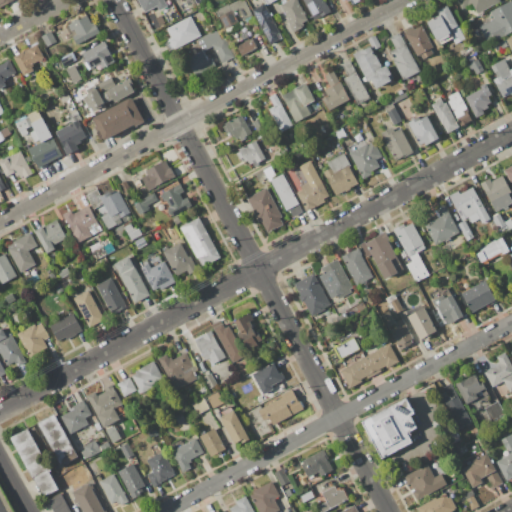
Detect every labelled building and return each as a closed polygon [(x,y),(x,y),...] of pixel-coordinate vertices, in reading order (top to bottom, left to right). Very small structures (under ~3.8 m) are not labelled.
[(139,0),(163,0),(167,6),(159,10),(156,5),(145,11),(139,0)] [(289,0),(296,0),(308,20),(301,24),(303,27),(292,33),(286,22),(289,21),(281,4),(289,0)] [(303,0),(322,0),(324,2),(325,1),(331,11),(321,17),(321,15),(314,19),(303,0)] [(500,0),(501,1),(477,14),(472,4),(462,9),(457,0),(500,0)] [(511,30),(484,47),(475,30),(494,18),(490,12),(511,0),(511,1),(511,30)] [(264,3),(282,36),(270,43),(252,10),(264,3)] [(219,17),(225,14),(222,8),(229,5),(238,22),(225,29),(219,17)] [(447,5),(458,26),(450,30),(453,37),(439,44),(427,22),(439,15),(437,11),(447,5)] [(76,44),(72,37),(77,34),(74,29),(71,31),(68,25),(79,20),(78,19),(88,14),(89,17),(89,18),(91,23),(95,21),(100,32),(76,44)] [(167,29),(190,17),(200,36),(170,51),(165,42),(172,38),(167,29)] [(422,25),(434,47),(431,49),(433,53),(423,59),(420,54),(417,56),(403,30),(410,26),(411,28),(413,26),(414,29),(422,25)] [(197,40),(216,30),(221,39),(224,38),(234,57),(222,63),(213,45),(202,50),(197,40)] [(51,31),(57,42),(47,47),(41,36),(51,31)] [(399,32),(420,70),(403,80),(396,67),(398,66),(394,58),(392,58),(388,51),(395,48),(390,38),(399,32)] [(453,36),(462,32),(464,36),(454,41),(452,38),(454,37),(453,36)] [(375,35),(381,45),(373,49),(367,39),(375,35)] [(237,46),(253,38),(258,48),(242,56),(237,46)] [(496,44),(505,39),(508,46),(499,50),(496,44)] [(82,53),(105,41),(110,49),(108,50),(115,62),(93,73),(82,53)] [(14,57),(37,44),(44,57),(43,58),(44,61),(39,64),(37,61),(33,63),(35,66),(33,67),(34,70),(24,75),(14,57)] [(353,53),(363,49),(364,49),(370,46),(383,68),(386,66),(389,69),(391,74),(388,76),(391,80),(375,89),(370,80),(368,82),(353,53)] [(204,51),(207,58),(212,56),(216,66),(195,76),(187,59),(204,51)] [(61,60),(72,54),(75,61),(64,67),(61,60)] [(478,58),(484,70),(476,74),(470,62),(469,59),(475,56),(476,59),(478,58)] [(511,68),(511,95),(511,94),(503,98),(493,79),(497,78),(490,65),(504,58),(510,69),(511,68)] [(0,64),(9,59),(16,72),(5,78),(6,81),(5,82),(7,85),(0,89),(0,64)] [(350,60),(370,98),(357,105),(344,79),(348,76),(342,65),(350,60)] [(334,71),(340,82),(341,81),(350,99),(329,110),(322,98),(328,95),(325,90),(331,86),(325,75),(334,71)] [(98,84),(102,82),(99,78),(106,74),(109,79),(111,77),(115,85),(102,92),(98,84)] [(83,98),(88,95),(87,95),(97,89),(100,94),(130,78),(133,83),(131,84),(136,91),(115,103),(112,98),(105,102),(106,104),(94,111),(91,107),(89,109),(83,98)] [(435,79),(440,90),(433,94),(427,83),(435,79)] [(282,95),(306,83),(315,100),(306,105),(311,115),(296,123),(290,111),(291,111),(282,95)] [(465,97),(481,88),(480,86),(486,83),(492,94),(488,96),(491,102),(487,105),(489,107),(483,110),(484,113),(476,117),(465,97)] [(458,91),(468,110),(467,111),(472,120),(461,126),(448,101),(450,100),(446,94),(451,91),(453,94),(458,91)] [(276,93),(293,126),(279,134),(270,116),(272,115),(268,109),(274,106),(269,97),(276,93)] [(92,118),(131,97),(141,116),(143,115),(146,121),(135,127),(134,125),(104,140),(99,130),(97,131),(95,126),(97,126),(92,118)] [(432,105),(436,102),(435,100),(440,97),(444,103),(446,102),(459,127),(448,133),(432,105)] [(387,112),(395,108),(402,121),(394,125),(387,112)] [(14,121),(25,115),(30,126),(26,128),(28,133),(22,136),(14,121)] [(242,115),(252,132),(247,135),(248,136),(245,138),(246,139),(241,142),(239,138),(236,139),(234,136),(232,137),(231,135),(228,137),(223,127),(226,125),(225,124),(234,118),(235,119),(242,115)] [(427,116),(439,137),(421,147),(408,122),(419,116),(421,119),(427,116)] [(28,149),(42,142),(40,139),(35,142),(30,133),(35,130),(31,123),(43,117),(63,155),(46,163),(47,166),(40,169),(39,167),(38,167),(28,149)] [(261,117),(268,131),(260,136),(252,122),(261,117)] [(78,120),(87,136),(80,140),(81,142),(76,145),(78,149),(68,154),(56,131),(78,120)] [(322,125),(329,122),(332,128),(325,132),(322,125)] [(0,131),(3,137),(11,133),(9,130),(7,127),(0,131)] [(400,128),(413,152),(395,161),(380,133),(393,127),(395,131),(400,128)] [(334,132),(342,128),(346,135),(338,139),(334,132)] [(256,140),(266,158),(259,162),(260,164),(255,167),(252,163),(249,165),(247,161),(245,163),(242,157),(240,158),(237,151),(256,140)] [(349,153),(368,143),(369,145),(374,142),(382,156),(376,159),(380,167),(371,172),(372,174),(363,179),(349,153)] [(0,161),(20,150),(24,158),(28,156),(31,160),(26,162),(33,173),(24,178),(23,176),(21,177),(20,175),(16,177),(14,172),(7,176),(0,163),(0,161)] [(274,154),(282,150),(285,157),(277,160),(274,154)] [(323,171),(330,167),(328,162),(344,154),(351,166),(349,167),(358,183),(336,195),(323,171)] [(148,190),(141,177),(148,174),(146,170),(165,160),(169,168),(172,167),(176,176),(148,190)] [(311,160),(329,195),(324,198),(326,201),(307,211),(297,192),(303,189),(301,186),(303,185),(294,169),(311,160)] [(511,164),(503,169),(511,186),(511,164)] [(264,170),(271,167),(276,177),(283,173),(302,211),(293,215),(290,209),(286,212),(264,170)] [(256,176),(263,172),(267,178),(259,182),(256,176)] [(481,183),(491,178),(492,181),(502,175),(511,191),(507,193),(511,203),(496,212),(481,183)] [(134,181),(139,179),(142,185),(137,187),(134,181)] [(119,183),(126,180),(133,193),(125,197),(119,183)] [(160,194),(180,183),(185,192),(180,194),(182,199),(187,197),(192,206),(172,217),(168,209),(170,207),(166,200),(164,202),(160,194)] [(472,187),(490,219),(483,224),(480,218),(471,223),(468,218),(465,220),(474,237),(468,241),(458,223),(462,220),(447,194),(458,188),(461,193),(472,187)] [(247,198),(266,188),(283,216),(280,218),(283,224),(268,233),(247,198)] [(118,190),(130,212),(120,218),(122,222),(108,230),(101,217),(109,213),(104,203),(93,209),(86,195),(97,189),(101,196),(110,191),(111,192),(114,190),(115,192),(118,190)] [(134,204),(155,193),(158,200),(148,205),(150,209),(139,215),(134,204)] [(425,225),(442,216),(437,208),(445,204),(460,233),(436,245),(425,225)] [(62,215),(73,209),(75,212),(88,205),(102,230),(78,243),(62,215)] [(491,217),(499,213),(504,222),(510,218),(511,221),(511,228),(502,235),(491,217)] [(172,219),(178,215),(182,222),(176,225),(172,219)] [(180,227),(200,217),(221,257),(201,267),(180,227)] [(35,230),(57,218),(67,237),(54,244),(56,248),(48,253),(35,230)] [(413,223),(426,248),(417,252),(429,275),(416,282),(406,263),(412,260),(410,256),(407,257),(407,256),(404,258),(400,251),(403,250),(393,230),(404,224),(406,226),(413,223)] [(124,227),(130,224),(132,228),(135,227),(136,229),(139,228),(142,234),(131,240),(124,227)] [(385,231),(389,238),(387,240),(403,269),(385,279),(371,254),(366,257),(359,245),(385,231)] [(6,248),(14,244),(13,241),(31,232),(38,246),(29,250),(36,264),(19,273),(6,248)] [(114,241),(124,236),(127,241),(117,247),(114,241)] [(476,252),(481,249),(481,248),(502,237),(509,250),(482,265),(476,252)] [(102,241),(107,238),(114,249),(108,252),(102,241)] [(161,247),(169,243),(171,248),(181,242),(188,257),(191,256),(197,268),(190,272),(189,270),(176,276),(161,247)] [(92,252),(104,246),(107,253),(95,260),(92,252)] [(32,250),(39,247),(42,256),(36,259),(32,250)] [(341,256),(358,247),(374,277),(357,286),(341,256)] [(141,267),(148,263),(147,260),(149,258),(147,255),(159,249),(175,281),(161,289),(159,286),(153,290),(141,267)] [(0,256),(5,253),(17,276),(2,284),(0,280),(0,256)] [(129,256),(149,294),(134,302),(114,264),(129,256)] [(320,275),(324,273),(321,267),(338,259),(354,290),(339,298),(337,295),(331,298),(320,275)] [(58,272),(67,267),(70,273),(61,278),(58,272)] [(314,273),(330,303),(324,306),(325,309),(311,316),(294,283),(314,273)] [(111,277),(126,306),(111,314),(95,285),(111,277)] [(461,293),(486,280),(495,299),(471,312),(461,293)] [(59,282),(63,291),(58,294),(53,285),(59,282)] [(88,290),(104,319),(89,328),(73,298),(88,290)] [(5,297),(12,293),(15,298),(8,302),(5,297)] [(386,299),(395,294),(404,310),(397,314),(391,303),(389,304),(386,299)] [(433,300),(443,294),(445,298),(452,294),(464,315),(447,325),(433,300)] [(406,311),(421,303),(423,308),(425,307),(437,330),(420,339),(406,311)] [(7,316),(18,311),(22,321),(11,325),(7,316)] [(403,318),(415,342),(400,350),(382,315),(390,311),(396,322),(403,318)] [(338,316),(345,312),(348,318),(341,322),(338,316)] [(234,321),(250,313),(254,320),(251,322),(262,342),(249,349),(244,340),(241,341),(237,334),(240,333),(234,321)] [(50,325),(73,314),(82,331),(65,340),(64,337),(58,340),(50,325)] [(0,323),(0,321),(5,319),(11,329),(5,333),(0,323)] [(17,333),(40,321),(50,339),(45,342),(49,350),(31,359),(17,333)] [(214,328),(223,323),(225,327),(229,325),(246,356),(233,363),(214,328)] [(11,333),(26,362),(9,371),(0,354),(0,328),(2,328),(6,335),(11,333)] [(212,330),(225,358),(212,364),(209,358),(205,360),(194,339),(212,330)] [(335,347),(354,337),(360,349),(341,358),(335,347)] [(341,371),(389,344),(399,361),(387,368),(386,366),(381,369),(382,371),(367,379),(366,376),(362,379),(363,381),(351,388),(341,371)] [(158,358),(167,353),(169,358),(172,357),(173,359),(186,352),(190,360),(193,359),(202,376),(176,391),(158,358)] [(505,352),(511,364),(511,392),(504,381),(493,387),(485,372),(498,365),(496,363),(499,361),(498,359),(497,360),(496,357),(505,352)] [(132,375),(136,373),(135,371),(154,361),(163,379),(152,385),(153,388),(142,394),(141,392),(140,393),(138,389),(139,388),(132,375)] [(252,374),(273,362),(279,373),(282,371),(286,377),(272,385),(274,388),(264,394),(252,374)] [(204,376),(211,372),(217,384),(210,388),(204,376)] [(455,382),(464,378),(465,380),(477,373),(486,388),(476,393),(478,398),(467,404),(455,382)] [(117,384),(129,377),(136,390),(123,397),(117,384)] [(87,395),(95,391),(97,394),(105,391),(104,388),(113,384),(128,415),(103,427),(87,395)] [(442,398),(447,396),(443,388),(450,384),(471,422),(459,428),(442,398)] [(258,410),(283,397),(281,394),(292,388),(303,409),(273,425),(269,418),(264,421),(258,410)] [(205,397),(217,390),(224,403),(212,409),(205,397)] [(192,404),(203,398),(209,408),(198,414),(192,404)] [(362,421),(406,398),(415,414),(412,416),(418,427),(409,432),(414,441),(382,458),(362,421)] [(61,416),(74,410),(72,406),(84,400),(91,415),(85,418),(89,425),(70,434),(61,416)] [(485,408),(498,401),(507,415),(494,423),(485,408)] [(218,412),(232,405),(250,439),(242,443),(241,441),(235,444),(218,412)] [(174,415),(181,411),(186,421),(179,425),(174,415)] [(54,414),(78,456),(61,466),(37,423),(54,414)] [(94,424),(98,422),(102,429),(98,431),(94,424)] [(145,429),(154,424),(159,434),(150,439),(145,429)] [(106,430),(115,426),(121,439),(112,443),(106,430)] [(28,428),(51,471),(49,472),(58,488),(44,496),(35,480),(33,481),(10,438),(28,428)] [(215,428),(227,451),(218,456),(216,453),(210,456),(200,436),(215,428)] [(511,434),(511,477),(507,480),(496,461),(507,455),(507,454),(509,453),(501,440),(511,434)] [(172,450),(173,449),(171,445),(182,439),(184,444),(196,438),(203,452),(191,459),(192,461),(189,463),(191,468),(183,472),(172,450)] [(80,447),(95,440),(98,446),(107,441),(110,448),(86,459),(80,447)] [(120,447),(128,443),(134,455),(126,459),(120,447)] [(158,444),(162,452),(164,451),(175,474),(158,482),(159,484),(154,487),(147,474),(153,471),(147,459),(154,455),(150,447),(158,444)] [(300,462),(324,449),(329,459),(328,460),(334,471),(321,477),(318,471),(308,477),(300,462)] [(463,468),(472,463),(471,460),(487,452),(503,481),(492,487),(486,476),(481,478),(483,481),(473,487),(463,468)] [(133,463),(145,486),(142,488),(144,492),(132,499),(117,472),(133,463)] [(418,499),(405,476),(428,463),(435,476),(441,473),(447,483),(418,499)] [(274,472),(282,467),(290,482),(282,487),(274,472)] [(114,473),(129,501),(121,505),(120,503),(118,504),(117,501),(111,504),(99,481),(114,473)] [(253,491),(272,481),(279,496),(275,498),(280,509),(274,511),(259,511),(254,501),(257,499),(253,491)] [(83,511),(72,492),(91,482),(106,511),(83,511)] [(322,511),(319,505),(327,501),(322,492),(335,486),(337,490),(340,489),(341,491),(344,489),(348,499),(322,511)] [(284,491),(289,488),(292,494),(287,497),(284,491)] [(465,495),(473,490),(475,494),(473,495),(479,506),(472,509),(465,495)] [(301,496),(311,491),(314,496),(304,502),(301,496)] [(54,511),(48,499),(61,492),(70,511),(54,511)] [(420,511),(418,508),(445,493),(448,497),(451,496),(458,508),(450,511),(420,511)] [(246,496),(254,511),(231,511),(229,508),(237,504),(236,501),(246,496)]
